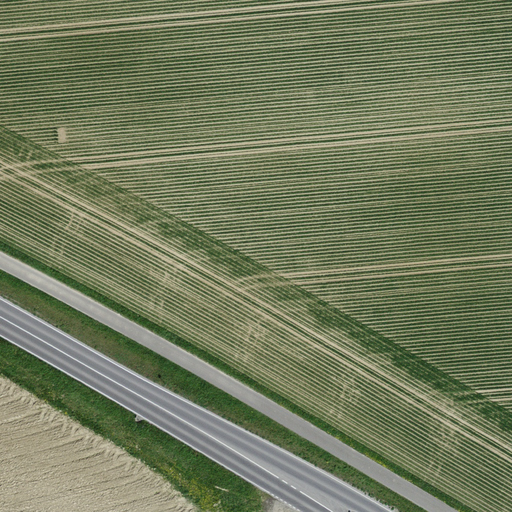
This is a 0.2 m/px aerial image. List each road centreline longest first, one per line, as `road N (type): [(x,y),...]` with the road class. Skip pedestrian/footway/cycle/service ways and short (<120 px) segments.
road 1 (track): [(444,511),(0,259)]
road 2 (primary): [(0,315),(289,483)]
